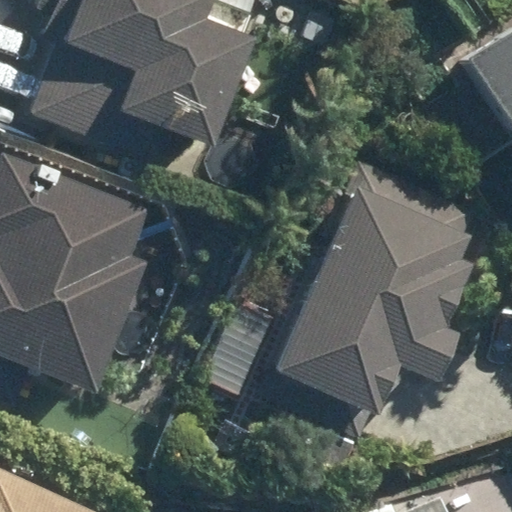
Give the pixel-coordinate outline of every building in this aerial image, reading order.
[(75,0),(47,71),(205,134),(259,0),(75,0)] [(511,28),(486,50),(511,80),(511,28)] [(22,131),(0,199),(0,315),(132,359),(189,185),(22,131)] [(511,200),(358,140),(288,315),(449,379),(511,222),(511,200)] [(0,446),(0,511),(92,511),(102,491),(0,446)] [(511,511),(511,483),(442,511),(511,511)]
